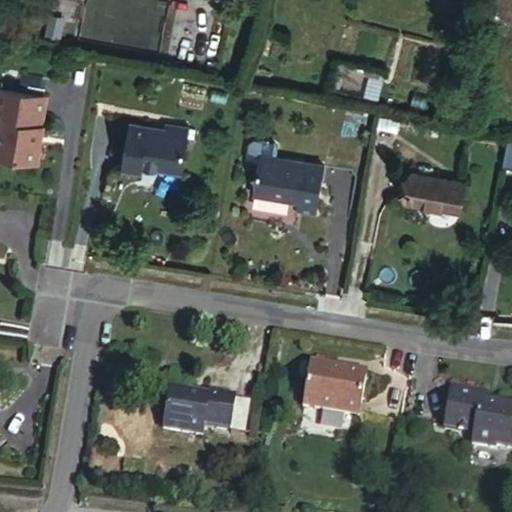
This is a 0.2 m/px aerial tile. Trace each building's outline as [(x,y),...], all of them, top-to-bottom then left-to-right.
[(511,17),(511,0),(503,0),(499,15),(511,17)] [(61,36),(64,15),(50,13),(47,34),(61,36)] [(55,98),(13,91),(7,122),(12,123),(5,159),(48,166),(52,148),(50,145),(50,140),(53,140),(55,129),(50,128),(55,98)] [(191,175),(198,135),(175,132),(159,129),(160,125),(140,122),(131,172),(151,176),(153,168),(191,175)] [(175,132),(198,135),(199,126),(176,122),(175,132)] [(257,163),(266,164),(261,194),(305,200),(304,211),(326,215),(333,165),(284,156),(286,144),(284,141),(262,137),(257,141),(255,158),(257,163)] [(511,165),(511,139),(505,138),(499,163),(511,165)] [(470,182),(415,172),(409,204),(466,213),(470,182)] [(342,372),(343,366),(320,362),(312,407),(369,416),(376,377),(342,372)] [(377,371),(343,366),(342,372),(376,377),(377,371)] [(492,390),(455,384),(448,426),(478,432),(476,443),(501,446),(501,443),(511,444),(511,399),(504,398),(503,399),(490,397),(492,390)] [(219,397),(180,390),(173,431),(215,438),(217,426),(241,430),(247,397),(220,393),(219,397)] [(11,393),(0,391),(0,431),(4,432),(11,393)]
